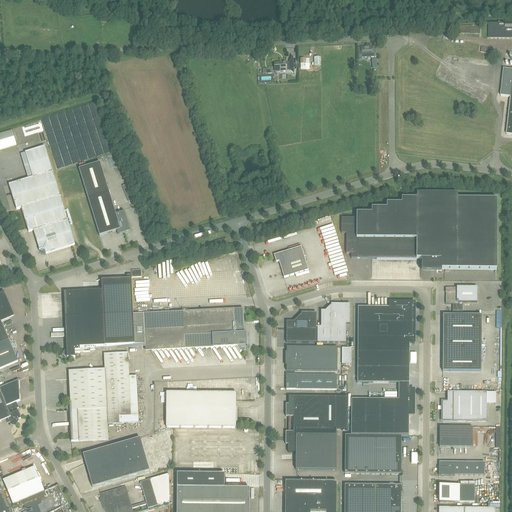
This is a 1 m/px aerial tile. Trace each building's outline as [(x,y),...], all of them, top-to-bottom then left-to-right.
[(511,22),(498,23),(489,23),(488,38),(511,38),(511,70),(504,70),(501,97),(511,98),(507,135),(511,135),(511,22)] [(456,33),(479,34),(480,25),(457,26),(456,33)] [(362,55),(365,54),(373,54),(372,46),(370,46),(370,45),(368,45),(368,46),(361,47),(362,55)] [(294,70),(297,70),(296,66),(293,66),(293,57),(289,62),(289,64),(286,64),(286,62),(282,62),(281,61),(280,62),(275,63),(275,71),(280,70),(280,71),(287,71),(287,69),(289,69),(289,70),(294,75),(294,70)] [(0,150),(16,145),(12,131),(0,134),(0,150)] [(32,177),(9,184),(9,185),(16,209),(21,208),(28,232),(33,231),(39,250),(39,251),(40,252),(44,254),(45,254),(46,254),(55,251),(66,248),(74,245),(45,147),(44,147),(25,153),(32,177)] [(115,214),(99,163),(78,169),(99,236),(117,231),(118,235),(131,231),(125,211),(115,214)] [(134,199),(128,184),(125,185),(125,184),(122,185),(123,186),(122,187),(128,202),(134,199)] [(346,253),(351,253),(351,258),(421,259),(421,271),(436,271),(441,271),(441,269),(497,270),(497,199),(457,199),(457,194),(417,193),(417,198),(402,198),(402,203),(387,203),(387,208),(372,208),(372,213),(357,213),(357,218),(342,218),(341,233),(346,233),(346,253)] [(308,270),(301,247),(274,255),(276,262),(279,262),(284,278),(308,270)] [(75,354),(90,353),(90,352),(95,351),(95,348),(134,346),(134,344),(145,344),(145,349),(235,344),(240,352),(245,352),(243,309),(133,314),(131,279),(132,279),(132,278),(141,277),(141,270),(131,270),(131,274),(129,274),(129,276),(126,276),(127,279),(101,280),(102,290),(64,292),(66,350),(65,350),(63,353),(66,358),(67,358),(67,359),(75,359),(75,354)] [(446,288),(446,289),(445,289),(446,289),(446,292),(445,292),(445,293),(446,293),(446,304),(458,304),(458,302),(477,303),(477,287),(457,287),(457,288),(446,288)] [(10,317),(12,314),(13,313),(4,292),(0,293),(0,369),(17,362),(1,322),(11,318),(10,317)] [(414,390),(409,390),(409,343),(414,343),(415,303),(389,303),(389,307),(358,307),(357,392),(414,393),(414,390)] [(316,327),(316,343),(330,343),(345,343),(345,337),(345,330),(345,324),(349,324),(350,304),(340,304),(330,304),(330,305),(325,311),(321,311),(321,327),(316,327)] [(301,313),(301,315),(294,322),(287,322),(286,343),(316,343),(316,327),(316,313),(301,313)] [(480,339),(481,316),(443,314),(442,329),(449,329),(449,335),(451,335),(451,338),(456,338),(480,339)] [(286,366),(286,371),(337,371),(337,347),(286,347),(286,352),(285,352),(285,366),(286,366)] [(342,348),(342,364),(351,364),(351,348),(342,348)] [(71,442),(108,440),(107,424),(131,423),(128,353),(104,354),(105,370),(69,372),(70,403),(69,403),(69,405),(68,405),(65,408),(68,410),(69,410),(71,442)] [(337,390),(337,375),(287,375),(287,390),(337,390)] [(7,424),(10,422),(11,423),(16,426),(19,420),(18,419),(21,418),(17,409),(19,408),(16,402),(20,401),(19,380),(0,388),(0,421),(5,419),(7,424)] [(448,390),(440,390),(440,419),(488,419),(488,386),(448,386),(448,390)] [(166,392),(166,428),(236,428),(236,393),(166,392)] [(414,415),(414,393),(357,392),(357,435),(409,435),(409,415),(414,415)] [(296,470),(336,470),(337,430),(346,430),(347,397),(289,396),(288,404),(286,404),(286,417),(288,417),(288,432),(286,432),(286,444),(289,444),(289,452),(296,452),(296,470)] [(439,427),(439,447),(473,447),(473,427),(439,427)] [(345,474),(401,474),(402,436),(345,435),(345,474)] [(83,455),(92,487),(149,471),(140,438),(83,455)] [(439,468),(438,476),(454,476),(484,476),(484,463),(439,462),(439,468)] [(13,505),(44,491),(38,478),(39,477),(34,466),(17,474),(17,475),(3,481),(13,505)] [(158,506),(150,480),(140,483),(146,502),(131,506),(126,487),(100,494),(102,494),(103,496),(101,500),(105,502),(103,505),(108,508),(107,510),(110,511),(133,511),(132,509),(146,505),(148,509),(158,506)] [(336,511),(336,482),(285,481),(285,511),(336,511)] [(11,511),(0,486),(0,485),(0,511),(11,511)] [(400,511),(401,485),(345,485),(344,511),(400,511)] [(439,502),(474,502),(474,485),(439,485),(439,502)] [(249,511),(249,489),(177,488),(176,511),(249,511)]
